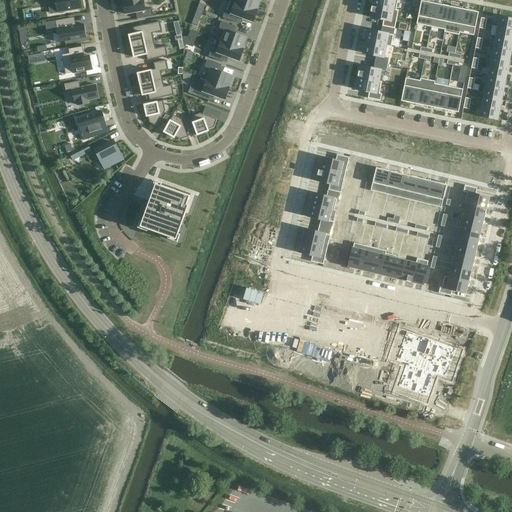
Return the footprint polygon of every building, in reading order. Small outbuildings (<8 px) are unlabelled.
[(48,0),(50,13),(81,8),(79,0),(48,0)] [(145,10),(142,0),(138,0),(123,3),(125,14),(136,12),(137,19),(153,16),(151,9),(145,10)] [(252,21),(257,10),(230,0),(227,11),(224,10),(222,17),(236,23),(238,16),(252,21)] [(259,0),(235,0),(235,2),(231,0),(230,0),(257,10),(256,9),(259,0)] [(372,0),(371,5),(396,10),(396,9),(397,0),(372,0)] [(419,8),(416,24),(431,27),(435,3),(421,1),(419,8)] [(435,3),(431,27),(444,29),(445,29),(449,6),(435,3)] [(371,5),(369,17),(383,20),(382,26),(394,28),(398,10),(396,9),(396,10),(371,5)] [(444,29),(444,32),(459,35),(459,32),(463,9),(449,6),(445,29),(444,29)] [(463,9),(459,32),(473,35),(476,20),(478,12),(463,9)] [(511,18),(499,16),(497,26),(511,29),(511,18)] [(55,20),(56,29),(57,29),(59,41),(58,41),(58,42),(86,37),(84,24),(73,26),(71,18),(55,21),(55,20)] [(134,33),(128,35),(131,46),(154,41),(152,33),(161,31),(159,21),(133,27),(134,33)] [(242,48),(246,38),(233,33),(235,26),(221,21),(217,32),(219,33),(216,39),(242,49),(243,49),(242,48)] [(367,30),(364,41),(386,46),(391,47),(394,28),(382,26),(380,32),(367,30)] [(511,29),(497,26),(495,36),(511,39),(511,29)] [(197,35),(190,32),(187,38),(182,38),(183,46),(192,49),(197,35)] [(511,39),(495,36),(493,46),(511,50),(511,45),(511,39)] [(238,60),(242,49),(216,39),(212,50),(210,49),(208,56),(222,61),(224,55),(238,60)] [(154,41),(131,46),(133,57),(146,54),(147,60),(167,56),(165,46),(155,48),(154,41)] [(364,41),(362,53),(376,56),(375,62),(387,65),(388,58),(384,57),(386,46),(364,41)] [(90,55),(84,57),(82,46),(68,49),(69,53),(62,55),(65,74),(72,73),(73,73),(92,69),(90,55)] [(493,46),(491,56),(509,60),(511,50),(493,46)] [(491,56),(489,66),(507,70),(509,60),(491,56)] [(155,69),(137,73),(139,84),(162,79),(160,71),(168,70),(166,60),(153,63),(155,69)] [(228,87),(231,76),(218,72),(221,65),(207,60),(204,67),(211,69),(207,80),(228,88),(228,87)] [(360,66),(357,77),(379,81),(381,70),(386,71),(387,65),(375,62),(373,68),(360,66)] [(489,66),(487,76),(505,80),(507,70),(489,66)] [(487,76),(485,86),(503,90),(505,80),(487,76)] [(357,77),(355,89),(369,92),(368,98),(380,101),(381,93),(379,93),(381,82),(379,81),(357,77)] [(402,93),(401,101),(415,104),(420,80),(419,80),(405,78),(402,93)] [(420,80),(415,104),(429,106),(434,83),(435,81),(420,78),(419,80),(420,80)] [(162,79),(139,84),(142,95),(148,94),(149,100),(173,95),(171,85),(164,86),(162,79)] [(224,99),(228,88),(207,80),(203,91),(196,88),(194,95),(208,100),(210,94),(224,99)] [(88,100),(98,98),(95,84),(80,87),(78,81),(64,84),(65,91),(72,90),(75,103),(76,103),(77,105),(88,102),(88,100)] [(434,83),(429,106),(443,109),(448,86),(434,83)] [(448,86),(443,109),(458,112),(460,104),(462,89),(448,86)] [(485,86),(483,96),(501,100),(503,90),(485,86)] [(483,96),(481,106),(499,110),(501,100),(483,96)] [(163,100),(144,104),(146,113),(147,113),(149,122),(156,126),(165,110),(163,100)] [(481,106),(479,116),(497,120),(499,110),(481,106)] [(190,116),(191,120),(193,124),(194,128),(197,135),(205,132),(205,130),(214,127),(216,119),(207,116),(210,109),(205,108),(203,114),(200,113),(190,116)] [(102,111),(76,119),(83,140),(106,133),(102,118),(104,117),(102,111)] [(169,122),(163,132),(171,136),(172,135),(180,139),(188,136),(182,120),(173,115),(171,118),(169,122)] [(191,120),(185,122),(188,130),(194,128),(193,124),(191,120)] [(108,141),(94,148),(105,169),(115,164),(114,162),(122,158),(115,144),(111,146),(108,141)] [(88,145),(70,154),(72,160),(90,151),(88,145)] [(321,157),(319,168),(345,175),(349,157),(336,154),(335,160),(321,157)] [(376,167),(370,190),(384,194),(390,171),(376,167)] [(319,168),(316,180),(329,183),(328,190),(340,193),(345,175),(319,168)] [(390,171),(384,194),(398,197),(404,174),(390,171)] [(404,174),(398,197),(412,201),(418,178),(404,174)] [(418,178),(412,201),(426,204),(432,181),(418,178)] [(432,181),(426,204),(441,208),(446,184),(445,184),(445,183),(439,181),(439,183),(432,181)] [(149,201),(142,221),(149,224),(147,229),(168,236),(170,231),(177,234),(185,213),(188,205),(186,204),(189,195),(156,183),(155,183),(152,192),(151,192),(148,199),(148,200),(149,201)] [(464,185),(463,192),(467,193),(464,203),(466,204),(486,208),(488,197),(475,194),(477,188),(464,185)] [(313,193),(310,204),(334,210),(336,199),(339,199),(340,193),(328,190),(326,196),(313,193)] [(310,204),(307,216),(321,219),(319,225),(332,229),(336,210),(334,210),(310,204)] [(464,214),(483,219),(486,208),(466,204),(464,214)] [(462,213),(459,224),(461,225),(481,229),(483,219),(464,214),(462,213)] [(304,229),(301,240),(327,246),(332,229),(319,225),(317,232),(304,229)] [(461,225),(459,235),(478,240),(481,229),(461,225)] [(459,235),(456,246),(476,250),(478,240),(459,235)] [(301,240),(298,252),(312,255),(310,261),(323,264),(327,246),(301,240)] [(353,243),(348,267),(350,267),(349,268),(353,269),(354,268),(359,269),(364,245),(353,243)] [(364,245),(359,269),(369,272),(375,248),(364,245)] [(456,246),(454,256),(473,261),(476,250),(456,246)] [(375,248),(369,272),(380,274),(385,253),(386,250),(375,248)] [(385,253),(380,274),(390,277),(395,258),(396,255),(385,253)] [(454,256),(451,266),(470,271),(473,261),(454,256)] [(395,258),(390,277),(401,279),(405,260),(395,258)] [(416,263),(411,282),(422,285),(428,261),(416,258),(415,263),(416,263)] [(405,260),(401,279),(411,282),(416,263),(415,263),(405,260)] [(449,277),(468,282),(470,271),(451,266),(449,277)] [(440,286),(438,293),(450,296),(452,289),(465,293),(468,282),(449,277),(444,275),(441,286),(440,286)] [(406,331),(395,361),(405,364),(397,387),(428,397),(436,375),(446,378),(456,348),(406,331)]
